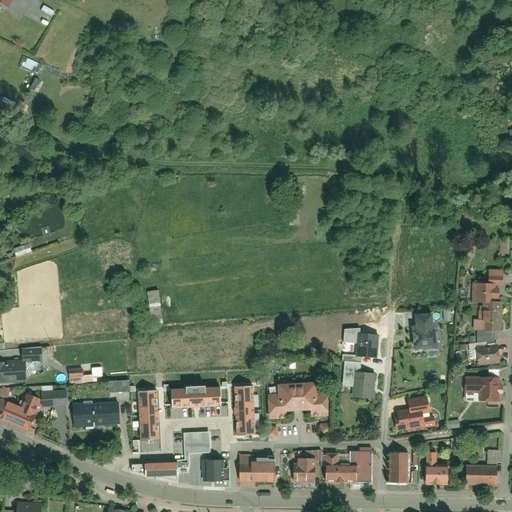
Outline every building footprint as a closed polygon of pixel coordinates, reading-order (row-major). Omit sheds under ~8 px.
[(0,0),(0,3),(10,9),(14,0),(0,0)] [(288,206),(289,226),(300,226),(299,206),(288,206)] [(14,250),(16,258),(31,253),(28,245),(14,250)] [(502,286),(502,271),(489,270),(488,286),(499,286),(502,286)] [(484,304),(498,304),(499,286),(488,286),(473,285),(473,304),(484,304)] [(147,294),(153,327),(165,325),(159,292),(147,294)] [(475,333),(502,333),(502,304),(498,304),(484,304),(484,313),(479,313),(479,322),(475,321),(475,333)] [(416,328),(412,329),(414,349),(437,347),(435,327),(432,327),(431,315),(415,317),(416,328)] [(358,336),(357,357),(376,359),(378,338),(358,336)] [(480,367),(501,365),(499,349),(478,352),(480,367)] [(22,353),(22,362),(26,362),(43,361),(42,352),(22,353)] [(22,362),(0,363),(0,384),(27,384),(26,362),(22,362)] [(355,375),(352,397),(374,399),(376,377),(355,375)] [(480,403),(499,404),(500,381),(466,379),(466,395),(480,396),(480,403)] [(130,382),(108,384),(109,395),(130,394),(130,382)] [(268,398),(269,422),(286,421),(286,413),(310,412),(311,419),(328,418),(326,394),(317,394),(316,385),(277,387),(277,397),(268,398)] [(220,387),(172,390),(173,407),(220,405),(220,387)] [(235,388),(237,435),(255,435),(253,387),(235,388)] [(138,392),(140,440),(158,439),(156,391),(138,392)] [(43,409),(67,407),(66,392),(41,394),(43,409)] [(0,402),(0,420),(29,433),(42,401),(27,396),(21,410),(1,401),(0,402)] [(398,433),(436,427),(435,417),(430,417),(427,402),(409,404),(410,415),(395,418),(398,433)] [(118,404),(74,407),(74,429),(120,426),(118,404)] [(321,436),(332,436),(331,426),(320,426),(321,436)] [(266,430),(267,439),(278,439),(277,430),(266,430)] [(350,457),(350,485),(370,486),(370,454),(350,454),(350,457)] [(426,468),(425,485),(447,486),(447,468),(436,468),(437,454),(426,454),(426,468)] [(325,456),(325,485),(350,485),(350,457),(325,456)] [(391,456),(391,487),(409,487),(409,456),(391,456)] [(292,483),(315,484),(316,461),(297,461),(297,467),(293,466),(292,483)] [(176,462),(145,464),(146,477),(177,475),(176,462)] [(204,463),(204,484),(221,484),(221,463),(204,463)] [(239,484),(275,484),(275,465),(238,464),(239,484)] [(465,468),(465,486),(496,487),(496,468),(465,468)]
